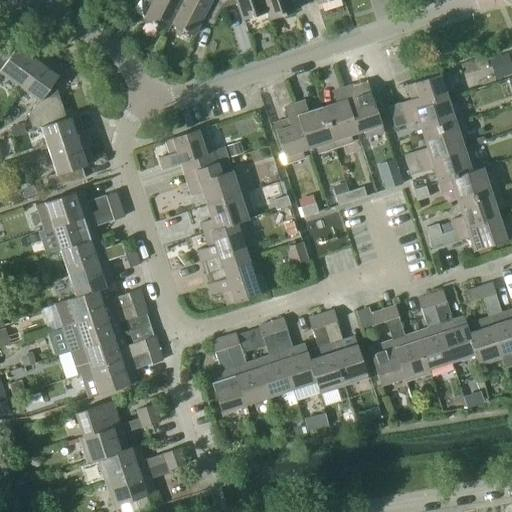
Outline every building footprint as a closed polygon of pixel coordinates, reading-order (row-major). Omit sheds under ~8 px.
[(146,0),(151,2),(143,18),(166,29),(170,22),(180,0),(146,0)] [(223,2),(222,0),(180,0),(170,22),(193,34),(201,18),(212,24),(223,2)] [(222,0),(223,2),(230,0),(235,0),(242,19),(266,11),(262,0),(222,0)] [(262,0),(266,11),(269,18),(294,10),(290,0),(262,0)] [(0,71),(19,85),(43,53),(22,38),(13,51),(0,50),(0,71)] [(33,129),(40,127),(40,126),(66,118),(65,117),(53,81),(63,68),(43,53),(19,85),(38,100),(28,114),(33,129)] [(511,73),(511,70),(507,55),(489,60),(496,79),(511,73)] [(388,106),(391,116),(447,98),(445,91),(452,89),(446,71),(406,84),(411,98),(388,106)] [(342,87),(356,131),(363,129),(365,137),(383,131),(370,91),(356,95),(352,84),(342,87)] [(350,133),(356,131),(342,87),(331,91),(335,102),(321,106),(335,147),(352,141),(350,133)] [(449,104),(447,98),(391,116),(394,126),(418,119),(422,133),(462,120),(456,102),(449,104)] [(304,100),(294,103),(308,147),(315,145),(317,152),(335,147),(321,106),(308,111),(304,100)] [(301,149),(308,147),(294,103),(283,106),(287,118),(273,122),(286,162),(304,157),(301,149)] [(40,127),(48,150),(86,137),(78,113),(65,117),(66,118),(40,126),(40,127)] [(467,137),(462,120),(422,133),(427,146),(403,154),(407,164),(462,146),(460,140),(467,137)] [(184,173),(216,162),(228,158),(224,146),(212,149),(205,126),(165,139),(169,153),(158,157),(161,168),(180,162),(184,173)] [(94,161),(86,137),(48,150),(55,173),(48,175),(52,188),(84,177),(81,166),(94,161)] [(244,153),(240,141),(227,146),(231,157),(244,153)] [(464,153),(462,146),(407,164),(410,175),(433,167),(438,181),(477,168),(477,167),(472,150),(464,153)] [(207,204),(247,191),(241,174),(233,176),(231,169),(220,173),(216,162),(184,173),(191,194),(202,191),(207,204)] [(453,188),(457,201),(497,188),(491,171),(484,173),(482,166),(477,167),(477,168),(438,181),(441,191),(453,188)] [(400,184),(397,174),(383,179),(386,188),(400,184)] [(338,204),(352,200),(349,190),(347,191),(344,182),(332,186),(338,204)] [(37,195),(34,183),(20,187),(23,198),(37,195)] [(428,196),(425,185),(413,189),(416,200),(428,196)] [(349,190),(352,200),(365,195),(363,186),(349,190)] [(450,219),(454,229),(497,215),(495,208),(503,206),(497,188),(457,201),(462,215),(450,219)] [(42,229),(52,225),(120,203),(115,191),(86,200),(82,189),(34,205),(42,229)] [(243,219),(243,220),(247,219),(245,211),(252,209),(247,191),(207,204),(211,218),(200,222),(203,232),(243,219)] [(290,204),(287,195),(273,199),(275,208),(290,204)] [(298,200),(300,207),(303,216),(317,211),(312,195),(298,200)] [(124,215),(120,203),(52,225),(60,249),(98,236),(94,225),(124,215)] [(441,233),(444,242),(456,238),(457,240),(468,236),(473,250),(511,237),(511,234),(507,219),(500,222),(497,215),(454,229),(441,233)] [(208,270),(247,257),(241,239),(249,237),(243,220),(243,219),(203,232),(208,246),(196,250),(200,261),(205,259),(208,270)] [(297,233),(292,221),(284,224),(288,236),(297,233)] [(425,227),(429,237),(441,233),(437,223),(425,227)] [(41,240),(38,233),(29,236),(31,243),(41,240)] [(106,260),(125,254),(135,250),(131,238),(102,248),(98,236),(60,249),(68,272),(106,260)] [(307,260),(301,242),(285,247),(291,265),(307,260)] [(139,263),(135,250),(125,254),(129,266),(139,263)] [(253,276),(247,257),(208,270),(212,281),(207,283),(211,294),(222,290),(227,304),(266,291),(260,273),(253,276)] [(114,284),(106,260),(68,272),(75,295),(76,296),(105,286),(105,287),(114,284)] [(502,353),(503,357),(506,367),(511,364),(511,308),(501,312),(494,292),(495,292),(491,282),(479,286),(483,296),(482,297),(488,316),(489,315),(501,354),(502,353)] [(109,298),(105,287),(105,286),(76,296),(75,295),(63,299),(54,303),(62,327),(71,324),(143,300),(139,288),(128,291),(128,292),(109,298)] [(470,300),(482,297),(483,296),(479,286),(467,290),(470,300)] [(442,289),(429,294),(439,323),(451,361),(474,354),(475,353),(465,323),(466,323),(463,315),(451,319),(442,289)] [(428,369),(451,361),(439,323),(429,294),(417,298),(421,308),(426,327),(415,331),(428,369)] [(62,327),(69,351),(79,347),(79,348),(84,346),(121,333),(117,321),(136,315),(136,316),(147,312),(143,300),(71,324),(62,327)] [(385,320),(391,339),(392,338),(404,377),(405,381),(430,373),(428,369),(415,331),(404,334),(398,315),(394,304),(382,309),(386,319),(385,320)] [(333,309),(320,313),(320,314),(343,385),(367,377),(353,335),(341,339),(336,320),(333,309)] [(373,323),(385,320),(386,319),(382,309),(370,313),(373,323)] [(306,351),(315,381),(319,393),(343,385),(320,314),(308,318),(311,328),(316,342),(320,340),(322,346),(306,351)] [(503,357),(502,353),(501,354),(489,315),(488,316),(466,323),(465,323),(475,353),(474,354),(478,365),(503,357)] [(292,389),(315,381),(306,351),(304,342),(292,346),(285,328),(286,328),(282,317),(270,321),(292,389)] [(268,354),(256,358),(269,396),(292,389),(270,321),(258,325),(261,336),(262,335),(268,354)] [(235,332),(223,336),(226,347),(233,366),(245,404),(269,396),(256,358),(244,362),(238,343),(235,332)] [(77,374),(87,370),(91,369),(158,347),(154,335),(143,338),(143,339),(125,345),(121,333),(84,346),(79,348),(79,347),(69,351),(77,374)] [(233,366),(226,347),(223,336),(211,340),(220,370),(209,374),(221,412),(245,404),(233,366)] [(392,338),(391,339),(368,346),(380,384),(404,377),(392,338)] [(91,369),(87,370),(95,395),(137,381),(133,369),(151,362),(151,363),(162,359),(158,347),(91,369)] [(35,362),(32,351),(20,355),(24,366),(35,362)] [(13,396),(25,392),(21,380),(9,384),(13,396)] [(0,415),(11,412),(7,400),(0,401),(0,415)] [(74,412),(82,436),(120,424),(120,423),(112,400),(74,412)] [(139,417),(156,412),(153,403),(136,409),(139,417)] [(82,436),(78,437),(86,462),(97,458),(127,447),(122,432),(142,426),(159,421),(156,412),(139,417),(120,423),(120,424),(82,436)] [(314,415),(303,418),(306,430),(317,427),(314,415)] [(97,458),(104,481),(146,468),(165,461),(182,455),(179,447),(162,452),(163,453),(144,459),(138,443),(127,447),(97,458)] [(165,461),(146,468),(104,481),(112,505),(135,498),(139,509),(162,502),(157,489),(153,491),(149,478),(169,471),(169,469),(185,464),(182,455),(165,461)] [(29,471),(25,457),(4,464),(9,478),(29,471)] [(29,485),(11,491),(16,507),(34,501),(29,485)]
